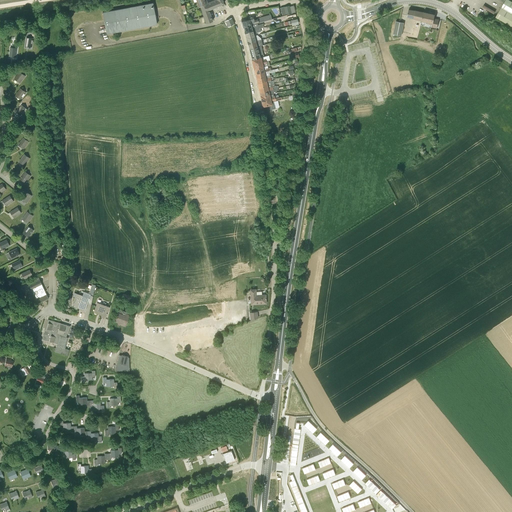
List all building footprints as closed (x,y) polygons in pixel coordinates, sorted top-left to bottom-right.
[(209,9),(224,3),(222,0),(216,0),(206,4),(199,7),(200,6),(207,23),(213,21),(209,9)] [(511,1),(509,0),(505,0),(505,1),(503,5),(499,11),(497,14),(495,17),(511,26),(511,1)] [(107,33),(157,24),(155,14),(153,3),(103,12),(107,33)] [(280,8),(282,15),(291,13),(289,5),(280,8)] [(439,20),(434,19),(435,15),(427,13),(424,12),(415,10),(409,10),(408,17),(426,22),(425,23),(432,25),(432,27),(437,28),(439,20)] [(258,23),(257,19),(254,19),(253,15),(248,16),(249,19),(242,21),(243,27),(258,23)] [(228,27),(234,24),(231,18),(225,21),(228,27)] [(401,35),(404,23),(396,21),(393,34),(401,35)] [(258,23),(243,27),(245,32),(260,28),(264,27),(263,24),(263,23),(258,25),(258,23)] [(246,38),(254,36),(253,33),(261,31),(260,28),(245,32),(246,38)] [(255,41),(261,40),(261,38),(257,35),(254,36),(246,38),(248,43),(255,41)] [(26,37),(25,46),(30,47),(31,43),(32,43),(33,38),(26,37)] [(249,49),(261,46),(261,45),(263,45),(261,40),(255,41),(248,43),(249,49)] [(252,59),(263,56),(264,56),(262,50),(261,46),(249,49),(252,59)] [(10,48),(9,56),(14,57),(15,53),(17,53),(17,48),(10,48)] [(254,69),(255,69),(267,66),(269,65),(268,61),(266,61),(253,64),(254,69)] [(257,78),(270,75),(269,73),(275,71),(275,69),(271,70),(269,70),(256,74),(257,78)] [(25,76),(19,72),(14,79),(19,82),(21,79),(22,80),(25,76)] [(260,92),(277,88),(278,88),(279,88),(278,86),(275,86),(274,84),(271,85),(268,85),(267,85),(259,87),(260,92)] [(26,93),(20,88),(15,95),(20,98),(22,96),(23,97),(26,93)] [(272,92),(279,90),(278,88),(277,88),(260,92),(261,96),(261,97),(273,94),(272,92)] [(273,101),(276,101),(275,98),(262,101),(263,106),(267,105),(268,110),(275,108),(273,101)] [(27,109),(21,105),(16,112),(20,115),(23,112),(24,113),(27,109)] [(28,126),(22,121),(17,128),(21,131),(23,129),(25,130),(28,126)] [(29,142),(23,138),(18,145),(22,148),(24,145),(26,146),(29,142)] [(30,158),(24,154),(19,161),(23,164),(25,161),(27,162),(30,158)] [(31,176),(25,172),(20,179),(24,182),(26,179),(28,180),(31,176)] [(32,196),(26,192),(21,199),(25,202),(27,199),(29,200),(32,196)] [(13,202),(10,196),(2,200),(5,205),(8,203),(9,204),(13,202)] [(21,213),(17,207),(10,212),(13,216),(16,214),(17,216),(21,213)] [(33,216),(27,212),(22,219),(26,222),(29,219),(30,220),(33,216)] [(34,230),(28,226),(23,233),(27,236),(29,233),(31,234),(34,230)] [(6,240),(0,242),(0,246),(1,248),(4,247),(5,248),(9,246),(6,240)] [(17,248),(9,252),(11,257),(14,255),(15,257),(20,254),(17,248)] [(19,260),(12,264),(14,269),(17,267),(18,269),(22,266),(19,260)] [(29,270),(22,274),(24,278),(27,277),(28,278),(32,276),(29,270)] [(39,277),(28,282),(38,303),(48,298),(39,277)] [(91,304),(93,296),(95,285),(92,284),(89,295),(91,295),(90,298),(76,293),(74,297),(77,298),(74,305),(77,307),(77,308),(85,311),(88,303),(91,304)] [(262,291),(256,292),(255,290),(251,290),(251,300),(255,300),(255,303),(265,303),(265,295),(262,295),(262,291)] [(93,312),(98,314),(98,313),(102,315),(101,317),(105,319),(109,307),(97,303),(93,312)] [(25,310),(32,315),(35,310),(28,306),(25,310)] [(129,315),(125,313),(124,315),(117,312),(114,321),(120,323),(120,324),(125,326),(129,315)] [(250,321),(258,317),(257,312),(250,312),(250,321)] [(70,326),(57,322),(48,319),(42,339),(57,344),(56,346),(65,349),(68,338),(66,337),(67,334),(68,334),(70,326)] [(69,350),(65,349),(56,346),(54,352),(59,354),(67,356),(69,350)] [(129,365),(125,364),(128,356),(122,355),(122,356),(119,355),(114,371),(130,371),(129,365)] [(8,366),(12,367),(13,361),(11,361),(11,359),(6,358),(5,366),(7,367),(8,366)] [(26,375),(30,372),(32,371),(30,369),(31,369),(29,364),(22,369),(26,375)] [(39,382),(43,383),(45,378),(43,377),(43,376),(38,374),(36,383),(38,383),(39,382)] [(226,463),(235,460),(231,451),(223,454),(226,463)] [(41,464),(34,467),(36,473),(40,471),(40,473),(44,472),(41,464)] [(14,469),(7,472),(9,478),(13,476),(13,478),(17,477),(14,469)] [(27,469),(20,472),(22,477),(26,476),(27,477),(30,476),(27,469)] [(58,478),(51,481),(53,486),(57,484),(57,486),(61,485),(58,478)] [(369,479),(365,483),(376,494),(380,489),(369,479)] [(29,489),(22,492),(24,498),(28,496),(29,498),(32,497),(29,489)] [(43,489),(36,492),(38,497),(41,496),(42,498),(46,496),(43,489)] [(381,490),(377,494),(388,505),(392,500),(381,490)] [(16,491),(9,494),(11,499),(15,497),(15,499),(19,498),(16,491)] [(298,504),(304,502),(299,491),(293,493),(298,504)] [(388,505),(392,509),(396,504),(392,500),(388,505)] [(6,501),(0,503),(0,506),(1,510),(5,508),(5,510),(9,509),(6,501)]
